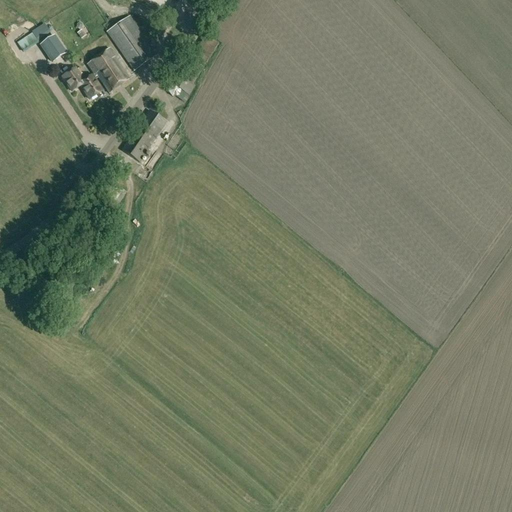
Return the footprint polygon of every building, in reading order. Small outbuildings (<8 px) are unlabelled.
[(134,71),(157,55),(130,17),(108,32),(134,71)] [(219,44),(206,35),(174,85),(171,86),(168,92),(173,97),(178,97),(182,99),(184,93),(190,96),(196,87),(193,85),(219,44)] [(67,54),(55,36),(40,46),(52,64),(67,54)] [(109,94),(131,80),(116,57),(111,49),(89,63),(96,74),(96,73),(109,94)] [(63,77),(73,92),(81,86),(84,81),(76,68),(63,77)] [(93,76),(84,81),(80,84),(81,86),(90,100),(103,91),(93,76)] [(140,163),(167,123),(150,111),(122,151),(140,163)] [(125,191),(121,189),(122,189),(117,186),(116,185),(114,184),(110,190),(105,197),(110,200),(117,204),(125,191)] [(115,289),(111,296),(116,300),(120,293),(115,289)] [(91,291),(85,307),(93,310),(99,294),(91,291)]
